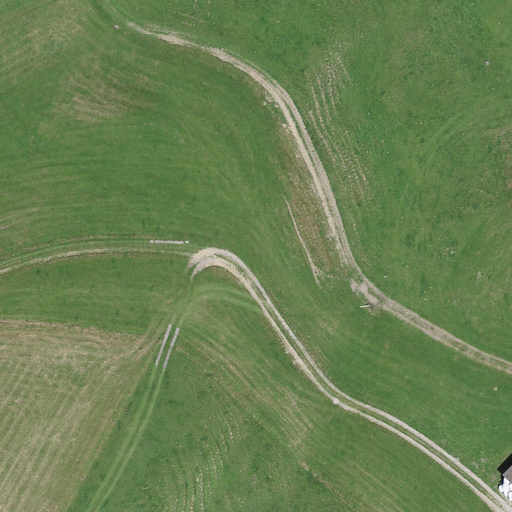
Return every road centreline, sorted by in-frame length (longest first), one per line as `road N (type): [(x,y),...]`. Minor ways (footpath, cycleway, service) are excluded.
road 1 (track): [(511,511),(416,441),(332,396),(227,265),(188,254),(112,251),(0,268)]
road 2 (track): [(511,372),(375,300),(347,269),(286,114),(245,72),(141,21)]
road 3 (track): [(200,258),(94,511)]
